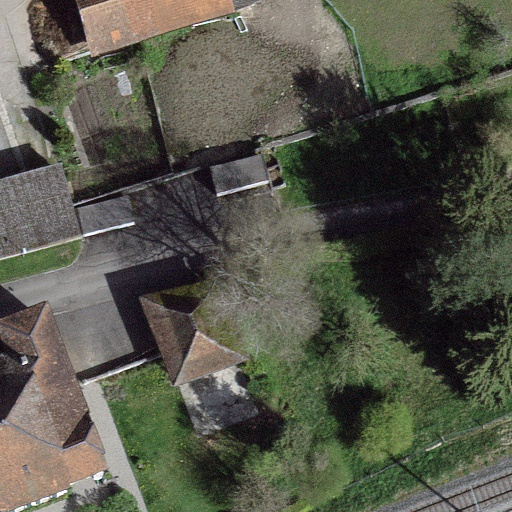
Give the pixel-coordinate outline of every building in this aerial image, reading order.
[(83,0),(98,51),(254,5),(252,0),(83,0)] [(210,171),(217,197),(268,184),(261,158),(210,171)] [(0,260),(79,239),(62,173),(0,188),(0,260)] [(76,212),(82,237),(134,225),(127,199),(76,212)] [(144,305),(164,356),(230,332),(214,289),(144,305)] [(0,511),(16,511),(66,494),(65,490),(103,476),(43,319),(0,334),(12,366),(0,370),(0,511)]
